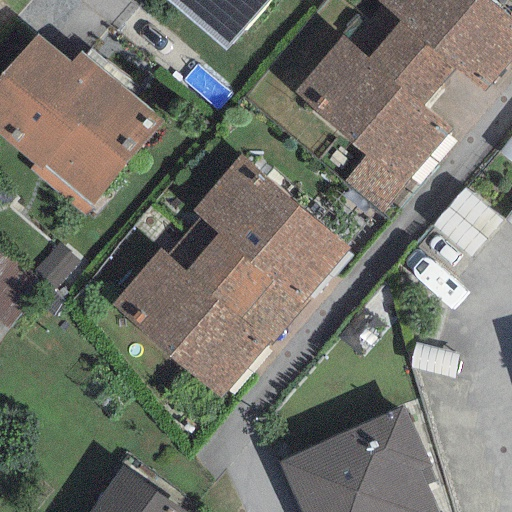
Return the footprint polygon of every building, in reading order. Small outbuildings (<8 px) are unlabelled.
[(166,0),(224,51),(268,0),(166,0)] [(511,57),(511,23),(485,0),(376,0),(380,3),(367,22),(468,109),(511,57)] [(406,186),(468,109),(367,22),(349,42),(341,35),(292,92),(366,155),(342,184),(383,215),(406,186)] [(37,35),(0,77),(0,135),(41,170),(45,166),(91,206),(162,124),(79,53),(70,63),(37,35)] [(511,133),(499,151),(511,161),(511,133)] [(347,251),(238,158),(192,211),(199,217),(184,234),(286,321),(347,251)] [(501,221),(463,188),(431,225),(470,258),(501,221)] [(511,226),(511,207),(503,219),(511,226)] [(219,398),(286,321),(184,234),(167,254),(159,247),(110,304),(219,398)] [(80,266),(57,244),(33,270),(55,291),(80,266)] [(40,283),(0,253),(0,321),(7,327),(40,283)] [(459,356),(414,345),(408,367),(453,378),(459,356)] [(401,405),(276,462),(299,511),(437,511),(425,485),(435,481),(401,405)] [(184,511),(119,466),(86,511),(184,511)]
